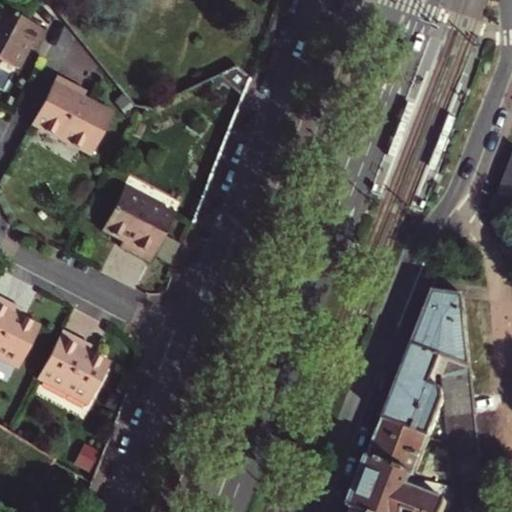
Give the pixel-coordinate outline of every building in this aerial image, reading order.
[(33,44),(40,48),(49,28),(0,2),(0,55),(21,67),(33,44)] [(218,74),(240,98),(248,79),(233,66),(218,74)] [(32,123),(93,155),(116,113),(86,97),(89,91),(58,74),(32,123)] [(511,213),(511,164),(507,178),(504,177),(493,206),(511,213)] [(119,245),(148,261),(174,212),(123,186),(101,227),(123,239),(119,245)] [(451,360),(472,370),(465,298),(434,293),(414,345),(451,360)] [(0,363),(13,370),(35,329),(14,318),(18,311),(0,301),(0,363)] [(32,380),(84,407),(106,366),(84,355),(88,348),(58,332),(32,380)] [(438,374),(443,377),(451,360),(414,345),(385,419),(430,436),(446,402),(446,401),(445,393),(432,387),(438,374)] [(444,388),(474,385),(472,370),(451,360),(443,377),(444,388)] [(446,401),(475,398),(474,385),(444,388),(445,393),(446,401)] [(447,416),(477,413),(475,398),(446,401),(446,402),(447,416)] [(449,431),(478,428),(477,413),(447,416),(449,431)] [(369,459),(414,477),(430,436),(385,419),(369,459)] [(20,511),(51,464),(53,460),(5,431),(0,427),(0,511),(20,511)] [(450,446),(480,443),(478,428),(449,431),(450,444),(450,446)] [(452,459),(481,457),(480,443),(450,446),(452,459)] [(453,473),(483,470),(481,457),(452,459),(453,473)] [(446,511),(449,505),(409,488),(414,477),(369,459),(350,508),(358,511),(359,511),(446,511)] [(454,486),(484,484),(483,470),(453,473),(454,486)] [(456,511),(486,511),(484,484),(454,486),(456,511)]
